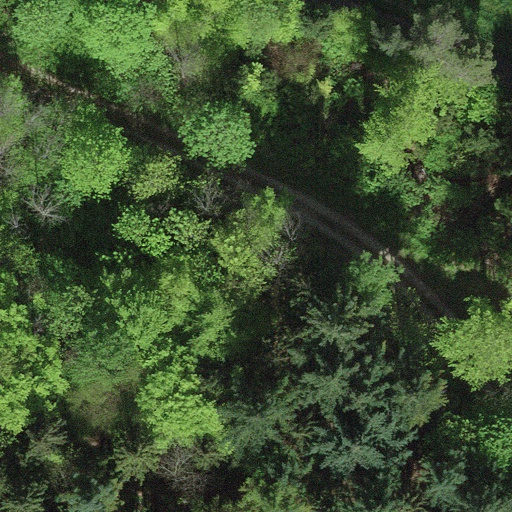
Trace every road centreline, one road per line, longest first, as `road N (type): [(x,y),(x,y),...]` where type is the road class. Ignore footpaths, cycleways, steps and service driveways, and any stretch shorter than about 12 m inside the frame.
road 1 (track): [(0,50),(319,202),(374,242),(511,407)]
road 2 (track): [(0,331),(159,511)]
